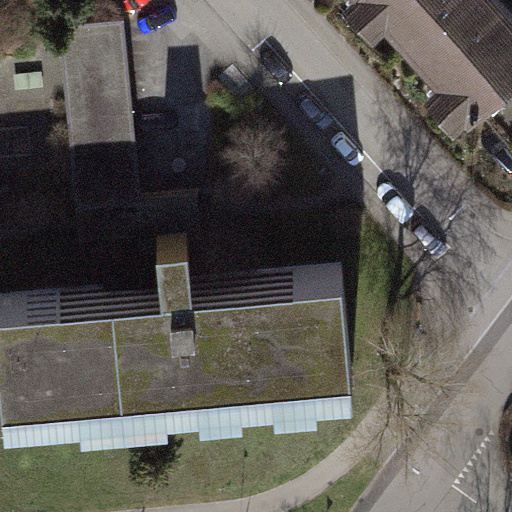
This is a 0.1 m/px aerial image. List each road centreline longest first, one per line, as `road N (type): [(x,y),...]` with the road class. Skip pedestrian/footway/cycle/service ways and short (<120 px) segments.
road 1 (residential): [(511,263),(260,0)]
road 2 (residential): [(428,479),(511,355)]
